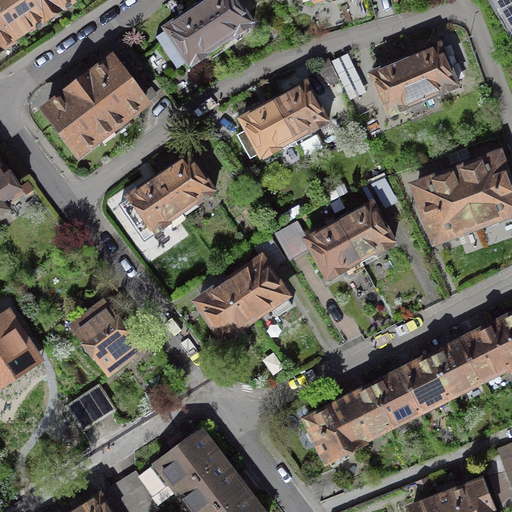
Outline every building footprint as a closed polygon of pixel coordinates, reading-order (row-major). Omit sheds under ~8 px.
[(45,18),(33,0),(0,0),(0,15),(15,38),(16,38),(12,32),(23,24),(28,30),(45,18)] [(72,0),(33,0),(45,18),(46,18),(42,12),(53,4),(57,10),(72,0)] [(209,0),(205,3),(197,9),(219,42),(233,32),(235,37),(252,26),(234,0),(209,0)] [(219,42),(197,9),(189,14),(167,29),(172,37),(161,45),(176,67),(187,59),(192,67),(208,56),(205,51),(219,42)] [(0,48),(15,38),(0,15),(0,48)] [(415,57),(406,61),(422,98),(437,92),(439,96),(457,88),(439,46),(415,57)] [(68,93),(46,110),(79,153),(145,104),(143,102),(155,93),(124,53),(113,61),(112,60),(90,77),(88,75),(77,83),(66,91),(68,93)] [(347,55),(333,62),(352,100),(365,94),(352,66),(347,55)] [(422,98),(406,61),(397,64),(372,74),(390,116),(409,109),(407,104),(422,98)] [(333,62),(319,69),(328,89),(342,82),(333,62)] [(274,102),(293,137),(307,129),(310,134),(327,124),(306,85),(282,98),(274,102)] [(293,137),(274,102),(266,106),(242,119),(247,129),(237,135),(250,159),(260,153),(263,159),(281,149),(279,145),(293,137)] [(189,156),(166,172),(159,177),(181,210),(195,201),(198,205),(214,194),(189,156)] [(436,239),(511,210),(511,195),(497,157),(457,172),(416,187),(436,239)] [(0,211),(7,206),(5,202),(17,194),(4,173),(4,174),(0,168),(0,211)] [(269,173),(258,181),(271,201),(282,194),(276,184),(269,173)] [(371,205),(376,212),(398,200),(384,174),(361,186),(371,205)] [(181,210),(159,177),(151,182),(129,197),(129,198),(120,205),(144,240),(154,234),(154,235),(171,224),(168,219),(181,210)] [(347,218),(340,222),(359,258),(373,250),(376,254),(393,245),(376,212),(371,205),(347,218)] [(290,260),(290,261),(311,248),(307,240),(303,233),(297,222),(287,228),(275,235),(290,260)] [(359,258),(340,222),(332,226),(307,240),(311,248),(329,280),(347,270),(345,266),(359,258)] [(270,238),(254,249),(261,260),(268,271),(285,260),(270,238)] [(230,281),(254,317),(268,307),(272,312),(288,301),(285,297),(286,296),(268,271),(267,268),(261,260),(230,281)] [(240,326),(254,317),(230,281),(198,302),(204,310),(224,340),(231,341),(244,332),(240,326)] [(7,289),(0,293),(0,313),(16,305),(7,289)] [(96,319),(77,333),(103,366),(104,366),(109,373),(124,362),(139,351),(133,343),(134,343),(109,310),(110,310),(108,307),(95,317),(96,319)] [(511,317),(498,324),(491,328),(511,368),(511,367),(511,317)] [(468,339),(462,343),(480,380),(509,365),(510,368),(511,368),(491,328),(468,339)] [(0,385),(26,368),(25,367),(33,362),(23,347),(13,332),(5,337),(5,336),(0,339),(0,385)] [(455,346),(432,358),(450,395),(480,380),(462,343),(455,346)] [(450,395),(432,358),(408,369),(402,373),(420,410),(450,395)] [(395,376),(372,388),(390,425),(420,410),(402,373),(395,376)] [(98,385),(82,396),(98,421),(106,415),(115,410),(98,385)] [(390,425),(372,388),(349,400),(342,403),(361,443),(362,443),(361,440),(390,425)] [(82,396),(65,406),(82,432),(90,426),(98,421),(82,396)] [(361,443),(342,403),(335,406),(308,420),(327,461),(329,460),(332,466),(345,493),(377,480),(361,443)] [(178,491),(221,459),(200,432),(186,441),(174,449),(157,463),(156,462),(139,475),(153,496),(171,482),(178,491)] [(496,490),(503,511),(511,511),(511,493),(498,456),(485,462),(496,490)] [(501,461),(511,489),(511,458),(511,457),(501,461)] [(221,459),(178,491),(193,511),(209,511),(242,487),(232,473),(221,459)] [(152,511),(158,508),(136,472),(124,480),(111,488),(126,511),(152,511)] [(417,482),(421,492),(430,488),(426,478),(422,480),(417,482)] [(469,487),(411,509),(411,511),(490,511),(488,507),(491,506),(482,482),(469,487)] [(260,511),(251,499),(242,487),(209,511),(260,511)] [(76,510),(72,511),(126,511),(111,488),(76,510)]
